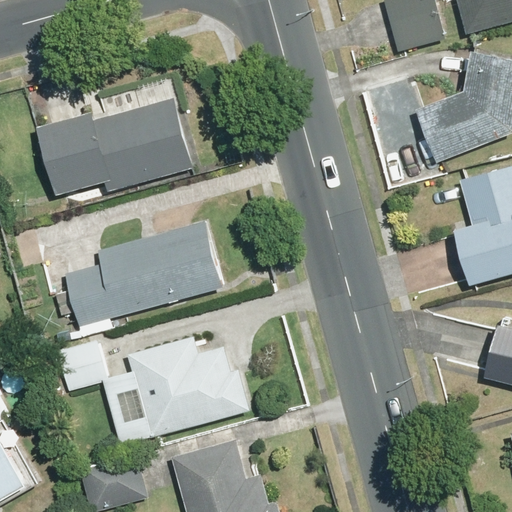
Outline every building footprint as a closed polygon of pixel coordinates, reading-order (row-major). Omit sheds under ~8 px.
[(511,0),(389,0),(404,54),(451,41),(439,0),(461,0),(471,34),(511,22),(511,0)] [(511,56),(477,52),(472,94),(423,112),(442,163),(511,138),(511,56)] [(93,77),(34,94),(63,194),(111,180),(115,193),(204,168),(176,70),(97,92),(93,77)] [(511,166),(465,179),(479,228),(462,233),(477,286),(511,275),(511,166)] [(106,265),(72,274),(85,325),(228,289),(210,220),(102,248),(106,265)] [(511,318),(506,317),(492,378),(511,382),(511,318)] [(73,393),(108,383),(128,448),(256,410),(245,371),(237,373),(229,347),(206,354),(200,333),(133,353),(140,374),(116,380),(104,339),(61,352),(73,393)] [(19,414),(1,386),(0,386),(0,506),(44,479),(8,421),(19,414)] [(276,503),(267,472),(251,477),(240,438),(177,456),(192,511),(286,511),(284,501),(276,503)] [(147,452),(84,468),(94,511),(105,511),(159,499),(147,452)]
